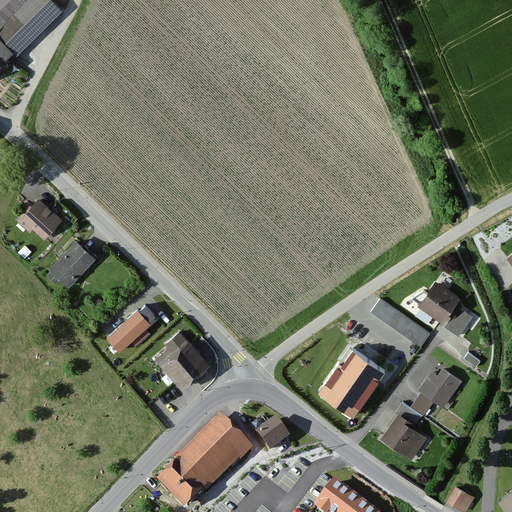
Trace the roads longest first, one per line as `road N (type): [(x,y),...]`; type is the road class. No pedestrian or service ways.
road 1 (tertiary): [(0,121),(221,340),(244,388)]
road 2 (residential): [(511,201),(285,346),(244,388)]
road 3 (track): [(470,221),(378,0)]
road 4 (tertiary): [(244,388),(206,404),(103,511)]
road 5 (residential): [(346,451),(442,332)]
road 6 (track): [(79,0),(12,133)]
road 7 (residential): [(486,511),(492,453),(511,392)]
road 8 (tertiary): [(346,451),(270,393),(244,388)]
